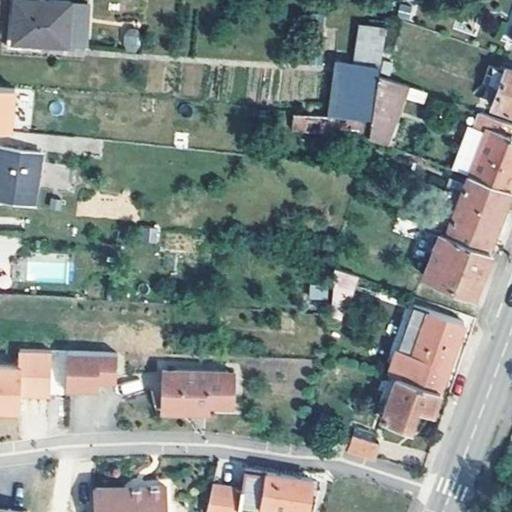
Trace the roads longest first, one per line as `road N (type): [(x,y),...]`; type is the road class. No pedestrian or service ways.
road 1 (residential): [(445,500),(331,460),(147,446),(0,462)]
road 2 (tertiary): [(445,500),(511,318)]
